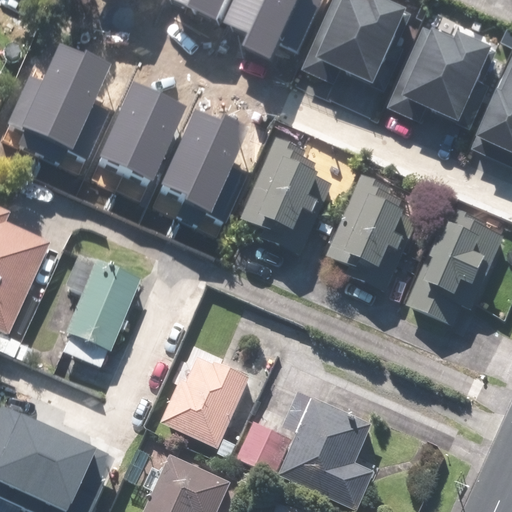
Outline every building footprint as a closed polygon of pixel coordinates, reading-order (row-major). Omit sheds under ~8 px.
[(166,0),(215,22),(225,0),(166,0)] [(230,0),(217,28),(270,54),(275,44),(298,55),(324,0),(230,0)] [(364,15),(333,1),(298,78),(329,92),(334,83),(370,99),(402,27),(366,10),(364,15)] [(418,119),(456,136),(487,63),(420,35),(384,117),(414,130),(418,119)] [(33,75),(10,124),(87,159),(109,112),(95,105),(113,66),(64,43),(46,81),(33,75)] [(511,61),(473,153),(511,169),(511,61)] [(135,82),(100,157),(152,180),(186,105),(135,82)] [(195,110),(161,186),(212,209),(247,134),(195,110)] [(307,204),(323,167),(275,146),(235,239),(297,266),(304,250),(290,243),(298,224),(309,228),(317,209),(307,204)] [(391,192),(359,179),(323,266),(347,276),(343,286),(383,303),(390,287),(375,281),(385,258),(399,264),(405,249),(393,244),(402,222),(397,220),(402,207),(387,200),(391,192)] [(7,218),(0,214),(0,341),(3,342),(43,248),(2,231),(7,218)] [(453,308),(459,295),(468,299),(481,271),(471,266),(478,251),(495,259),(504,240),(448,214),(402,315),(451,337),(463,312),(453,308)] [(134,282),(91,266),(56,359),(100,375),(134,282)] [(250,384),(192,357),(159,429),(217,455),(250,384)] [(280,441),(250,429),(237,462),(267,474),(263,485),(331,511),(358,511),(373,478),(353,470),(368,432),(295,403),(280,441)] [(0,425),(0,489),(27,502),(22,511),(72,511),(92,466),(0,425)] [(220,511),(231,489),(169,461),(145,511),(220,511)]
